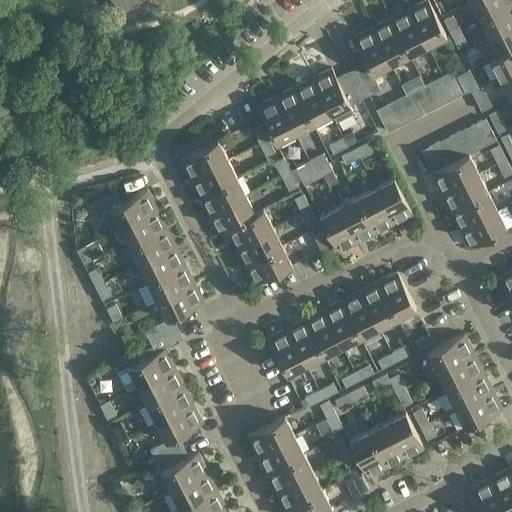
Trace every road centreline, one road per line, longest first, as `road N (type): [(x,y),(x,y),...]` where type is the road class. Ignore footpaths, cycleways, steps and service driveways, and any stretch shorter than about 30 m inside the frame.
road 1 (residential): [(242,319),(156,162),(158,148),(181,119),(329,0)]
road 2 (residential): [(242,319),(229,344),(254,401),(227,426),(265,511)]
road 3 (residential): [(433,225),(242,319)]
road 4 (residential): [(433,225),(401,140),(469,104)]
road 5 (residential): [(397,511),(448,485),(454,463),(511,434)]
